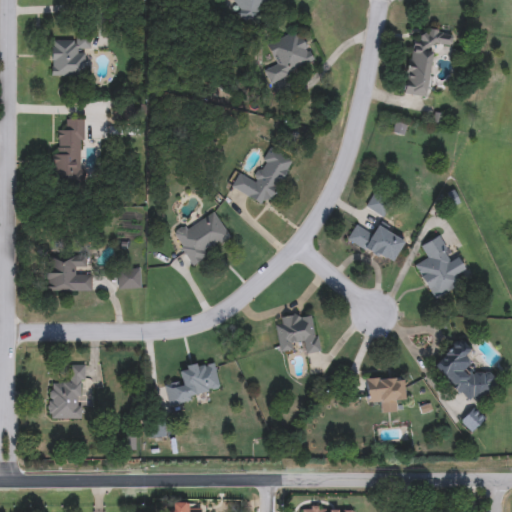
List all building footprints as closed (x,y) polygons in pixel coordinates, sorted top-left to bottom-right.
[(248,21),(230,0),(267,0),(270,3),(248,21)] [(313,62),(270,81),(265,70),(275,65),(266,44),(299,30),(313,62)] [(411,34),(426,36),(426,30),(452,33),(450,47),(431,45),(425,97),(404,95),(411,34)] [(51,76),(51,40),(89,40),(89,49),(83,49),(83,76),(51,76)] [(53,184),(54,130),(64,130),(64,119),(83,119),(83,184),(53,184)] [(290,158),(268,207),(230,190),(238,171),(254,178),(268,148),(290,158)] [(381,218),(363,209),(372,192),(390,201),(381,218)] [(171,237),(211,209),(231,238),(192,266),(171,237)] [(392,265),(346,240),(355,224),(373,233),(378,224),(406,239),(392,265)] [(420,246),(437,236),(451,261),(458,257),(465,269),(450,278),(456,287),(433,301),(412,265),(426,257),(420,246)] [(90,291),(45,291),(45,256),(81,256),(81,273),(90,273),(90,291)] [(140,269),(140,289),(116,289),(116,269),(140,269)] [(318,353),(305,355),(303,343),(283,347),(278,319),(312,313),(318,353)] [(484,370),(496,383),(469,407),(431,365),(460,339),(470,350),(464,356),(471,364),(465,369),(474,379),(484,370)] [(182,381),(179,367),(213,361),(220,394),(167,404),(163,384),(182,381)] [(48,419),(48,383),(69,384),(69,365),(83,365),(82,419),(48,419)] [(364,379),(402,376),(404,400),(395,401),(396,412),(378,413),(377,403),(366,403),(364,379)] [(485,419),(471,434),(459,422),(473,407),(485,419)] [(171,511),(171,503),(186,503),(186,511),(201,511),(171,511)]
